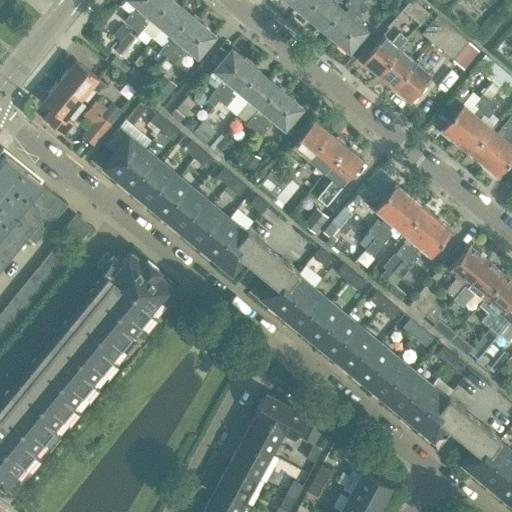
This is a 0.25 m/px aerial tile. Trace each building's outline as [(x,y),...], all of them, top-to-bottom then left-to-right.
[(130,27),(152,0),(127,0),(139,9),(135,13),(132,11),(123,21),(130,27)] [(160,27),(179,5),(173,0),(152,0),(130,27),(137,32),(146,22),(143,19),(146,15),(160,27)] [(312,21),(329,0),(299,0),(294,6),(312,21)] [(329,36),(359,0),(346,0),(343,4),(347,7),(344,10),(331,0),(329,0),(312,21),(329,36)] [(347,51),(366,29),(352,17),(354,13),(358,16),(367,6),(360,0),(359,0),(329,36),(347,51)] [(427,13),(411,0),(408,0),(401,9),(418,23),(427,13)] [(166,56),(196,19),(179,5),(160,27),(174,39),(171,42),(168,39),(159,50),(166,56)] [(435,15),(420,33),(430,40),(444,23),(435,15)] [(214,34),(196,19),(166,56),(173,62),(182,51),(179,49),(182,45),(196,57),(214,34)] [(451,58),(466,40),(444,23),(430,40),(451,58)] [(377,73),(398,47),(406,38),(397,31),(390,40),(382,34),(361,59),(366,64),(367,67),(372,71),(375,71),(377,73)] [(217,98),(248,62),(230,47),(211,69),(226,81),(222,85),(219,82),(210,92),(217,98)] [(392,85),(413,60),(398,47),(377,73),(382,77),(383,80),(388,84),(390,84),(392,85)] [(127,66),(113,54),(108,60),(122,72),(127,66)] [(103,83),(75,59),(58,80),(79,98),(89,85),(96,91),(103,83)] [(409,99),(430,74),(413,60),(392,85),(394,87),(395,90),(400,94),(403,94),(409,99)] [(141,78),(135,73),(140,66),(134,61),(123,74),(135,85),(141,78)] [(247,99),(265,76),(248,62),(217,98),(224,104),(233,94),(230,91),(233,88),(247,99)] [(253,129),(284,91),(265,76),(247,99),(261,111),(258,115),(255,112),(246,123),(253,129)] [(65,115),(79,98),(58,80),(41,100),(51,109),(44,118),(62,133),(72,121),(65,115)] [(469,151),(489,126),(479,118),(483,113),(487,116),(505,93),(498,88),(488,99),(455,140),(469,151)] [(283,129),(302,106),(284,91),(253,129),(260,135),(269,123),(266,120),(269,117),(283,129)] [(455,140),(488,99),(481,93),(472,103),(476,106),(471,111),(461,103),(441,128),(455,140)] [(183,114),(193,102),(185,95),(175,107),(183,114)] [(104,107),(95,99),(89,106),(99,113),(104,107)] [(99,113),(89,106),(83,114),(91,122),(99,113)] [(168,119),(157,110),(150,118),(161,128),(167,120),(168,119)] [(482,162),(511,125),(511,111),(500,126),(503,129),(499,134),(489,126),(469,151),(482,162)] [(202,132),(212,120),(204,114),(194,126),(202,132)] [(300,164),(328,131),(327,130),(326,126),(321,122),(319,123),(312,117),(291,143),(290,143),(283,150),(300,164)] [(161,128),(160,129),(172,138),(179,130),(167,120),(161,128)] [(118,125),(103,143),(113,151),(102,164),(119,179),(145,148),(118,125)] [(511,125),(482,162),(496,174),(511,154),(511,125)] [(323,170),(345,144),(343,143),(342,140),(337,135),(334,136),(328,131),(300,164),(301,165),(307,157),(323,170)] [(202,146),(190,137),(184,146),(195,155),(202,146)] [(325,202),(361,158),(355,153),(355,150),(350,146),(347,146),(345,144),(323,170),(331,177),(316,195),(325,202)] [(213,156),(202,146),(195,155),(206,164),(213,156)] [(145,148),(119,179),(136,192),(162,161),(145,148)] [(35,242),(66,203),(30,174),(30,173),(9,156),(3,152),(0,155),(0,233),(17,248),(27,236),(35,242)] [(162,161),(136,192),(153,206),(178,175),(162,161)] [(235,174),(224,164),(217,173),(228,182),(235,174)] [(274,195),(285,183),(269,169),(259,182),(274,195)] [(247,183),(235,174),(228,182),(240,191),(247,183)] [(178,175),(153,206),(169,220),(195,189),(178,175)] [(283,202),(298,184),(290,177),(285,183),(274,195),(283,202)] [(375,235),(409,195),(394,183),(373,208),(384,217),(380,222),(376,219),(368,229),(375,235)] [(195,189),(169,220),(186,234),(211,203),(195,189)] [(269,201),(257,192),(250,200),(262,209),(269,201)] [(401,232),(422,206),(409,195),(375,235),(365,248),(372,253),(391,231),(387,228),(391,223),(401,232)] [(211,203),(186,234),(203,247),(228,216),(211,203)] [(313,230),(326,215),(315,206),(302,221),(313,230)] [(402,259),(436,217),(422,206),(401,232),(411,240),(407,245),(404,242),(395,253),(402,259)] [(78,240),(90,225),(74,213),(62,228),(78,240)] [(228,216),(203,247),(219,261),(247,228),(246,227),(244,230),(228,216)] [(429,254),(450,229),(436,217),(402,259),(394,269),(386,278),(393,284),(418,253),(415,251),(419,246),(429,254)] [(247,228),(219,261),(231,271),(242,257),(251,264),(256,269),(272,249),(264,242),(247,228)] [(0,269),(17,248),(0,233),(0,269)] [(297,239),(303,244),(309,238),(303,233),(297,239)] [(59,275),(74,256),(56,242),(41,260),(59,275)] [(453,297),(485,258),(467,243),(447,267),(457,276),(446,290),(453,297)] [(330,255),(318,246),(311,254),(323,264),(330,255)] [(256,269),(262,273),(270,280),(259,294),(271,304),(298,271),(281,257),(272,249),(256,269)] [(0,481),(2,483),(168,282),(129,250),(0,406),(0,481)] [(482,297),(503,273),(485,258),(453,297),(444,308),(452,314),(469,293),(465,290),(469,286),(482,297)] [(59,275),(41,260),(34,270),(51,284),(59,275)] [(354,271),(343,261),(336,270),(347,279),(354,271)] [(51,284),(34,270),(26,279),(44,294),(51,284)] [(299,271),(298,271),(271,304),(287,317),(313,287),(297,273),(299,271)] [(366,280),(354,271),(347,279),(359,288),(366,280)] [(488,326),(511,297),(511,280),(503,273),(482,297),(483,298),(478,304),(487,311),(480,320),(488,326)] [(44,294),(26,279),(18,288),(36,303),(44,294)] [(444,308),(432,298),(437,292),(426,282),(410,301),(433,321),(444,308)] [(330,300),(313,287),(287,317),(304,331),(330,300)] [(36,303),(18,288),(11,298),(28,312),(36,303)] [(388,298),(376,289),(369,297),(381,306),(388,298)] [(511,321),(511,297),(488,326),(489,327),(469,352),(476,358),(497,333),(496,332),(505,323),(500,319),(504,315),(511,321)] [(28,312),(11,298),(3,307),(21,322),(28,312)] [(399,307),(388,298),(381,306),(392,316),(399,307)] [(346,314),(330,300),(304,331),(321,345),(346,314)] [(21,322),(3,307),(0,311),(0,320),(13,331),(21,322)] [(363,328),(346,314),(321,345),(337,359),(363,328)] [(421,325),(410,316),(403,324),(414,334),(421,325)] [(431,326),(448,340),(455,332),(438,318),(434,323),(434,322),(431,326)] [(13,331),(0,320),(0,335),(6,340),(13,331)] [(433,334),(421,325),(414,334),(426,343),(433,334)] [(379,342),(363,328),(337,359),(354,373),(379,342)] [(455,332),(448,340),(466,354),(472,346),(455,332)] [(396,355),(379,342),(354,373),(371,386),(396,355)] [(455,352),(443,343),(436,352),(448,361),(455,352)] [(466,362),(455,352),(448,361),(459,370),(466,362)] [(413,369),(396,355),(371,386),(387,400),(413,369)] [(429,383),(413,369),(387,400),(404,414),(429,383)] [(429,383),(404,414),(421,428),(448,394),(447,394),(445,396),(429,383)] [(264,392),(254,412),(293,433),(304,414),(264,392)] [(465,409),(448,394),(421,428),(432,437),(443,424),(452,431),(457,435),(474,416),(465,409)] [(292,434),(293,433),(254,412),(253,413),(254,413),(241,437),(269,452),(281,428),(292,434)] [(457,435),(463,440),(472,447),(460,461),(472,470),(499,437),(482,423),(479,420),(474,416),(457,435)] [(318,430),(311,443),(321,449),(328,436),(318,430)] [(255,476),(269,452),(241,437),(228,461),(255,476)] [(500,438),(499,437),(472,470),(489,484),(511,455),(511,451),(498,440),(500,438)] [(314,461),(321,449),(311,443),(304,456),(314,461)] [(511,489),(511,455),(489,484),(505,498),(511,489)] [(242,500),(255,476),(228,461),(215,485),(242,500)] [(321,480),(328,467),(318,462),(311,475),(321,480)] [(389,485),(361,470),(348,495),(375,510),(389,485)] [(321,480),(311,475),(304,488),(314,493),(321,480)] [(292,479),(285,492),(295,497),(302,484),(292,479)] [(206,511),(235,511),(242,500),(215,485),(202,510),(206,511)] [(288,510),(295,497),(285,492),(278,505),(288,510)] [(348,495),(338,511),(373,511),(375,510),(348,495)]
